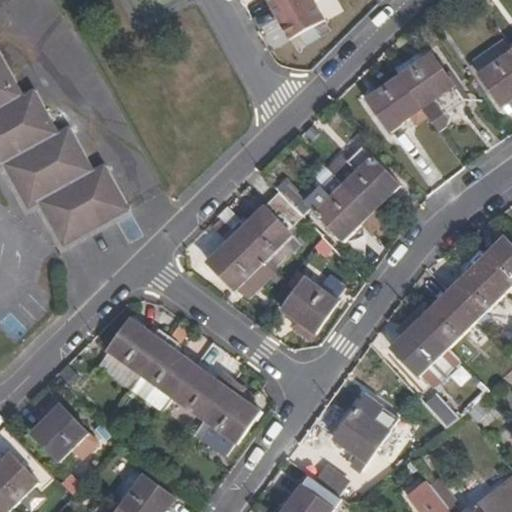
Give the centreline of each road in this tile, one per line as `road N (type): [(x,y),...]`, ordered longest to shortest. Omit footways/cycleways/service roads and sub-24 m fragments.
road 1 (residential): [(315,394),(422,250),(511,175)]
road 2 (residential): [(144,267),(315,394)]
road 3 (residential): [(144,267),(288,124)]
road 4 (residential): [(0,410),(144,267)]
road 5 (residential): [(288,124),(413,0)]
road 6 (residential): [(288,124),(216,0)]
road 7 (residential): [(233,511),(315,394)]
